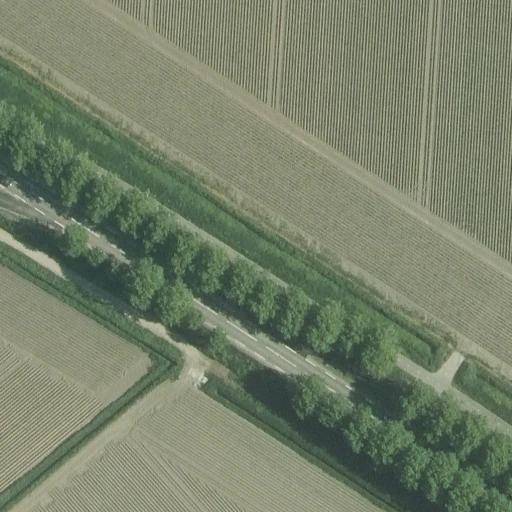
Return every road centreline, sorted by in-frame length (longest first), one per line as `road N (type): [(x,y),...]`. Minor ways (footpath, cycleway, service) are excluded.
road 1 (secondary): [(511,511),(66,218)]
road 2 (track): [(467,347),(436,387),(414,390),(295,346),(274,352)]
